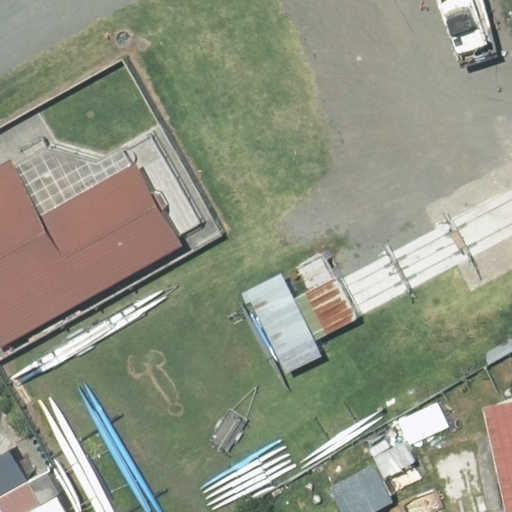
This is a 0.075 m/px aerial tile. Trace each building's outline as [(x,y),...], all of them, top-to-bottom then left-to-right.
[(0,319),(12,341),(195,237),(148,154),(55,208),(24,154),(0,167),(0,319)] [(320,286),(306,294),(327,333),(368,311),(334,246),(307,260),(320,286)] [(511,395),(499,399),(511,458),(511,395)] [(84,434),(94,449),(109,439),(99,424),(84,434)] [(70,511),(36,452),(0,472),(0,511),(70,511)]
